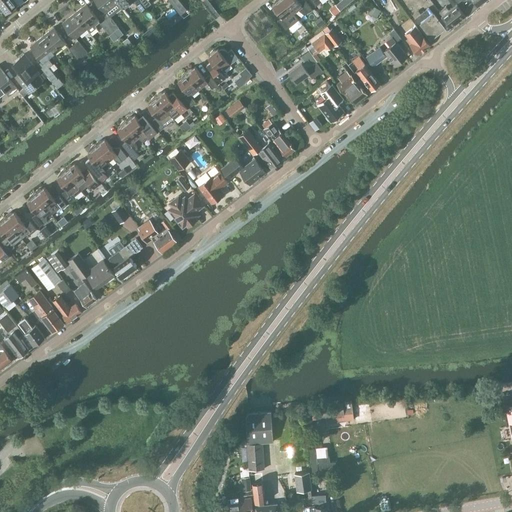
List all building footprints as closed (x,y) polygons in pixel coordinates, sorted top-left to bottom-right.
[(18,2),(16,0),(1,0),(0,1),(0,4),(6,12),(18,2)] [(118,3),(115,0),(96,0),(106,12),(118,3)] [(115,0),(118,3),(123,9),(133,0),(132,0),(115,0)] [(140,0),(133,0),(142,11),(147,8),(140,0)] [(294,14),(283,0),(276,0),(275,1),(275,3),(273,5),(282,17),(277,21),(285,31),(293,24),(289,17),(294,14)] [(283,0),(294,14),(302,7),(307,13),(312,9),(305,0),(303,0),(300,3),(297,0),(283,0)] [(341,0),(336,4),(340,9),(351,0),(341,0)] [(456,0),(466,12),(467,13),(468,15),(469,15),(468,14),(471,12),(472,13),(473,12),(472,11),(475,9),(476,10),(476,9),(476,8),(479,6),(479,7),(480,6),(479,5),(478,5),(474,0),(456,0)] [(86,4),(75,13),(87,29),(99,20),(86,4)] [(465,18),(465,15),(466,15),(457,4),(448,10),(446,7),(439,12),(450,27),(459,20),(462,21),(465,18)] [(373,6),(370,12),(375,15),(379,9),(373,6)] [(416,19),(431,39),(445,29),(430,9),(416,19)] [(87,29),(75,13),(63,22),(76,38),(87,29)] [(114,31),(119,27),(110,16),(106,20),(114,31)] [(106,20),(101,23),(110,35),(114,31),(106,20)] [(406,38),(419,54),(431,45),(415,25),(404,33),(408,37),(406,38)] [(43,36),(55,52),(67,43),(54,27),(43,36)] [(332,28),(325,33),(331,42),(338,36),(332,28)] [(333,45),(331,42),(325,33),(312,43),(314,46),(309,49),(310,50),(313,55),(318,51),(319,52),(325,47),(327,50),(333,45)] [(31,45),(44,61),(48,58),(55,52),(43,36),(31,45)] [(390,46),(386,50),(396,64),(407,55),(393,36),(386,41),(390,46)] [(83,56),(87,52),(79,41),(74,44),(83,56)] [(74,44),(69,48),(78,59),(83,56),(74,44)] [(380,48),(369,56),(367,58),(374,67),(387,57),(380,48)] [(211,52),(210,53),(210,55),(208,56),(211,59),(206,63),(221,82),(226,78),(221,72),(238,58),(231,49),(227,52),(226,51),(225,50),(223,49),(221,50),(219,50),(218,49),(216,50),(214,50),(213,50),(211,52)] [(304,62),(303,63),(302,62),(289,72),(297,82),(310,72),(307,69),(318,61),(313,55),(310,50),(301,57),(304,62)] [(39,71),(24,53),(14,61),(21,71),(17,74),(29,91),(35,86),(31,81),(40,74),(38,72),(39,71)] [(83,56),(78,60),(82,66),(87,62),(83,56)] [(381,84),(360,56),(354,61),(360,69),(357,71),(362,78),(372,91),(381,84)] [(48,58),(44,61),(49,67),(53,64),(48,58)] [(43,61),(39,65),(47,76),(56,87),(62,83),(53,72),(49,67),(44,61),(43,61)] [(0,91),(4,88),(9,95),(18,89),(1,67),(0,65),(0,91)] [(188,70),(185,72),(199,89),(207,83),(212,89),(218,85),(210,75),(205,78),(195,67),(193,68),(191,68),(190,69),(188,70)] [(246,68),(240,73),(242,75),(235,81),(240,87),(250,79),(249,77),(252,75),(246,68)] [(199,89),(185,72),(183,74),(181,75),(181,77),(180,79),(178,80),(188,92),(183,96),(191,106),(196,102),(191,96),(199,89)] [(355,103),(367,95),(355,79),(355,80),(350,74),(337,83),(342,90),(344,88),(355,103)] [(336,115),(337,116),(344,111),(335,100),(341,95),(333,84),(331,85),(327,80),(319,86),(328,99),(319,106),(329,120),(336,115)] [(25,87),(19,91),(23,96),(29,92),(25,87)] [(55,99),(61,95),(57,88),(51,92),(55,99)] [(158,94),(155,96),(173,118),(174,119),(187,109),(173,91),(169,95),(165,91),(163,92),(161,92),(160,93),(158,94)] [(173,118),(155,96),(152,98),(151,99),(151,101),(150,103),(148,105),(157,116),(153,120),(160,130),(166,126),(165,124),(173,118)] [(240,99),(235,103),(240,110),(245,107),(240,99)] [(48,117),(61,108),(56,101),(43,110),(48,117)] [(272,114),(277,111),(274,107),(271,104),(267,107),(270,110),(272,114)] [(224,118),(221,114),(215,119),(218,123),(224,118)] [(128,118),(125,120),(139,137),(142,141),(147,137),(150,139),(157,133),(149,123),(145,127),(135,115),(133,117),(131,116),(129,117),(128,118)] [(139,137),(125,120),(122,122),(121,123),(120,125),(120,127),(118,129),(127,140),(122,144),(134,159),(139,155),(136,150),(138,148),(134,141),(139,137)] [(189,124),(186,120),(180,126),(184,131),(185,132),(191,127),(191,126),(189,124)] [(295,149),(274,121),(264,129),(269,135),(271,134),(275,139),(274,140),(286,156),(295,149)] [(248,129),(239,136),(254,154),(258,151),(262,147),(248,129)] [(198,140),(195,136),(187,142),(190,147),(198,140)] [(98,142),(95,144),(108,161),(113,158),(119,162),(127,157),(119,147),(114,151),(105,139),(103,141),(101,141),(99,141),(98,142)] [(282,160),(269,142),(262,147),(258,151),(271,168),(282,160)] [(108,161),(95,144),(92,146),(91,147),(90,149),(90,151),(88,153),(97,165),(92,168),(103,181),(108,177),(105,174),(108,172),(106,170),(112,165),(108,161)] [(181,149),(170,157),(179,169),(190,161),(181,149)] [(229,179),(235,174),(240,170),(251,184),(266,172),(255,158),(243,168),(235,157),(221,168),(229,179)] [(67,166),(65,168),(82,190),(87,186),(89,187),(92,185),(94,188),(99,184),(89,171),(84,175),(75,163),(72,165),(71,165),(69,165),(67,166)] [(82,190),(65,168),(62,170),(61,172),(60,173),(60,175),(57,177),(67,189),(62,193),(70,202),(75,198),(74,196),(82,190)] [(124,169),(119,173),(122,177),(127,173),(124,169)] [(192,169),(184,172),(187,179),(195,176),(192,169)] [(228,181),(220,171),(212,177),(211,177),(199,186),(212,203),(224,193),(220,188),(228,181)] [(190,187),(186,182),(181,186),(185,191),(190,187)] [(128,197),(137,190),(133,184),(123,191),(128,197)] [(37,190),(34,192),(50,212),(51,212),(52,213),(60,207),(61,209),(67,205),(59,195),(54,199),(45,187),(42,189),(40,189),(39,189),(37,190)] [(50,212),(34,192),(32,194),(31,196),(30,197),(29,199),(27,201),(37,213),(32,217),(40,226),(47,221),(46,216),(50,212)] [(188,226),(197,219),(196,217),(198,215),(195,212),(203,205),(195,194),(187,199),(185,196),(182,199),(179,196),(170,203),(173,208),(171,210),(176,216),(175,217),(183,227),(186,224),(188,226)] [(112,210),(120,222),(127,217),(119,205),(112,210)] [(7,214),(4,216),(22,238),(27,234),(29,235),(37,229),(29,219),(24,223),(14,211),(12,213),(10,213),(9,213),(7,214)] [(22,238),(4,216),(1,218),(0,220),(0,228),(6,237),(2,241),(9,251),(15,246),(13,245),(22,238)] [(165,219),(162,221),(166,227),(168,229),(171,226),(165,219)] [(152,223),(140,232),(146,241),(152,237),(153,239),(163,252),(177,241),(169,229),(168,230),(168,229),(166,227),(160,232),(159,232),(158,232),(152,223)] [(47,237),(52,233),(45,226),(41,229),(47,237)] [(26,241),(30,246),(35,243),(32,238),(26,241)] [(130,256),(142,246),(136,238),(109,258),(123,277),(138,267),(130,256)] [(0,255),(4,260),(9,256),(0,245),(0,255)] [(70,264),(59,248),(47,257),(58,272),(70,264)] [(83,255),(86,261),(101,255),(98,248),(83,255)] [(107,279),(108,281),(115,276),(105,262),(98,266),(97,264),(89,270),(76,253),(68,259),(82,278),(88,274),(97,286),(107,279)] [(56,284),(64,294),(71,289),(63,279),(61,280),(45,258),(32,267),(49,289),(56,284)] [(26,277),(31,274),(27,268),(16,276),(20,282),(26,277)] [(3,290),(0,292),(0,300),(4,306),(19,295),(11,284),(10,284),(8,281),(0,286),(3,290)] [(75,291),(87,307),(97,300),(87,286),(83,289),(81,286),(75,291)] [(48,323),(54,330),(64,323),(40,290),(30,298),(43,315),(40,317),(46,325),(48,323)] [(62,313),(68,321),(82,311),(76,303),(69,307),(60,294),(53,299),(63,312),(62,313)] [(19,337),(24,333),(19,327),(7,313),(0,318),(0,321),(8,331),(8,332),(9,334),(4,337),(18,356),(28,349),(19,337)] [(33,327),(26,317),(19,322),(26,332),(34,344),(45,336),(36,325),(33,327)] [(0,367),(0,368),(13,359),(5,349),(0,342),(0,367)] [(342,401),(344,414),(353,413),(351,399),(342,401)] [(326,417),(344,414),(342,401),(324,405),(326,417)] [(326,417),(324,405),(324,404),(311,407),(313,419),(326,417)] [(248,444),(247,444),(249,471),(265,469),(263,443),(274,442),(272,412),(250,413),(246,418),(248,444)] [(344,414),(326,417),(327,424),(344,421),(354,419),(353,413),(344,414)] [(319,469),(336,467),(336,462),(330,462),(329,456),(328,456),(317,458),(316,448),(310,449),(313,472),(319,471),(318,464),(319,463),(319,469)] [(312,490),(312,489),(309,472),(295,474),(297,492),(311,490),(312,490)] [(280,491),(294,489),(292,473),(278,475),(280,491)] [(263,483),(253,484),(255,511),(278,511),(278,504),(269,505),(268,501),(265,501),(263,483)] [(312,490),(311,490),(312,497),(315,497),(315,511),(327,511),(325,488),(312,489),(312,490)] [(315,511),(315,497),(312,497),(303,498),(304,511),(315,511)] [(253,511),(252,499),(245,500),(246,502),(224,505),(224,511),(253,511)]
